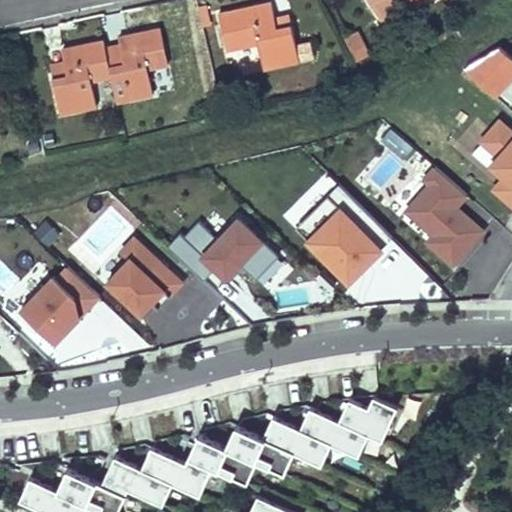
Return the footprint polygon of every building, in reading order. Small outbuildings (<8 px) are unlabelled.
[(410,0),(368,0),(380,19),(410,0)] [(275,17),(271,1),(218,13),(226,49),(258,42),(264,68),(300,60),(293,29),(278,32),(275,17)] [(289,14),(275,17),(278,32),(293,29),(289,14)] [(121,45),(124,61),(118,62),(115,46),(106,48),(112,75),(117,100),(153,92),(148,67),(169,63),(161,27),(119,36),(121,45)] [(344,37),(352,52),(364,46),(356,31),(344,37)] [(106,48),(104,39),(62,48),(65,61),(69,79),(54,82),(61,113),(97,105),(91,79),(112,75),(106,48)] [(121,45),(115,46),(118,62),(124,61),(121,45)] [(54,82),(69,79),(65,61),(50,64),(54,82)] [(488,193),(511,208),(511,129),(499,117),(478,144),(496,161),(489,170),(499,181),(488,193)] [(396,126),(382,136),(399,159),(413,149),(396,126)] [(426,242),(454,267),(489,228),(457,206),(471,192),(436,163),(422,180),(427,189),(407,210),(433,237),(426,242)] [(389,247),(345,202),(308,238),(352,283),(389,247)] [(171,247),(202,277),(216,263),(232,278),(244,266),(259,281),(285,254),(240,211),(220,233),(202,215),(171,247)] [(106,286),(143,321),(179,283),(131,238),(119,252),(130,261),(106,286)] [(22,313),(58,348),(102,301),(66,266),(22,313)] [(382,439),(397,406),(374,395),(369,407),(349,398),(340,419),(370,433),(382,439)] [(370,433),(340,419),(311,406),(301,428),(332,442),(360,454),(370,433)] [(332,442),(301,428),(274,415),(264,437),(296,452),(322,463),(332,442)] [(296,452),(264,437),(237,425),(227,446),(259,461),(287,473),(296,452)] [(259,461),(227,446),(199,434),(190,455),(214,467),(249,482),(259,461)] [(211,473),(187,462),(152,446),(142,468),(174,482),(202,494),(211,473)] [(174,482),(142,468),(115,455),(105,477),(130,488),(165,504),(174,482)] [(214,467),(190,455),(187,462),(211,473),(214,467)] [(119,511),(127,494),(102,483),(68,468),(58,489),(90,503),(108,511),(119,511)] [(130,488),(105,477),(105,476),(102,483),(127,494),(130,488)] [(49,511),(85,511),(90,503),(58,489),(31,477),(21,499),(49,511)] [(297,511),(258,494),(250,511),(297,511)]
